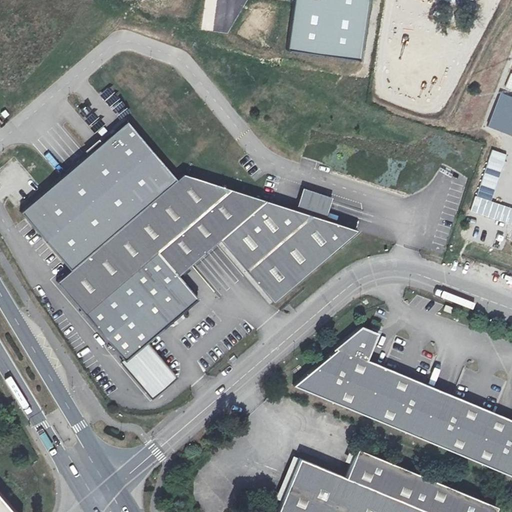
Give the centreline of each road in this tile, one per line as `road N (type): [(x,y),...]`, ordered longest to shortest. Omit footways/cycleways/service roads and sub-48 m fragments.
road 1 (unclassified): [(511,308),(415,272),(362,278),(115,484)]
road 2 (secondary): [(115,484),(0,292)]
road 3 (secondary): [(0,356),(90,508)]
road 4 (unknown): [(511,360),(399,320),(384,272)]
road 5 (unknown): [(236,382),(250,427),(201,484)]
